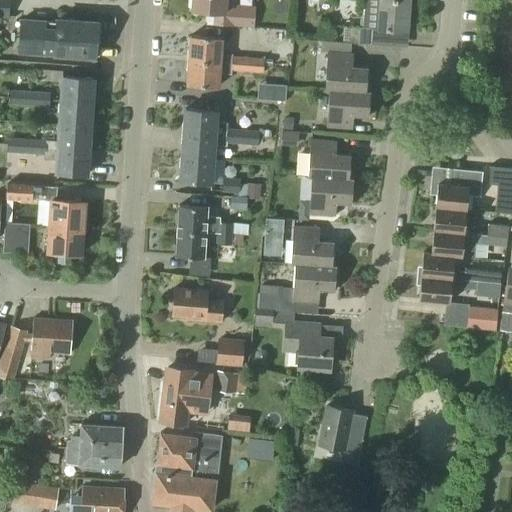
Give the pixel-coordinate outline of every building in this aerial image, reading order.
[(0,0),(0,17),(8,18),(9,0),(0,0)] [(252,28),(253,9),(233,8),(233,0),(192,0),(191,11),(206,12),(205,25),(252,28)] [(409,1),(395,0),(363,0),(361,28),(350,27),(348,43),(348,44),(351,44),(371,45),(373,30),(406,32),(409,1)] [(56,24),(45,23),(46,20),(19,19),(16,54),(54,57),(54,55),(94,58),(97,22),(56,19),(56,24)] [(264,29),(263,40),(289,41),(289,30),(264,29)] [(188,60),(231,64),(232,56),(232,55),(220,54),(221,38),(190,36),(188,60)] [(348,44),(348,43),(321,41),(320,52),(327,53),(324,91),(328,91),(365,93),(369,92),(365,92),(367,68),(352,67),(353,54),(350,54),(351,44),(348,44)] [(377,55),(401,55),(401,46),(377,46),(377,55)] [(263,65),(263,59),(232,56),(231,64),(263,66),(263,65)] [(188,60),(187,85),(217,88),(218,73),(231,75),(231,71),(262,74),(263,66),(231,64),(188,60)] [(91,99),(93,79),(62,76),(63,71),(40,69),(38,80),(62,82),(61,97),(91,99)] [(269,100),(270,84),(257,83),(256,99),(269,100)] [(48,108),(49,93),(11,90),(10,105),(48,108)] [(369,92),(365,93),(328,91),(325,128),(352,130),(353,116),(368,117),(369,92)] [(89,124),(91,99),(61,97),(59,122),(89,124)] [(258,139),(259,131),(227,129),(227,123),(215,122),(215,111),(185,109),(183,134),(258,139)] [(87,151),(89,124),(59,122),(57,149),(87,151)] [(257,146),(258,139),(183,134),(181,158),(212,160),(213,145),(226,146),(226,143),(257,146)] [(7,138),(6,146),(45,148),(46,141),(8,138),(7,138)] [(352,182),(352,179),(348,179),(350,155),(335,154),(336,141),(310,139),(307,177),(311,177),(311,180),(352,182)] [(6,152),(43,156),(43,160),(56,161),(55,174),(86,176),(87,151),(57,149),(45,148),(6,146),(6,152)] [(210,184),(212,160),(181,158),(180,182),(210,184)] [(437,183),(435,208),(465,210),(466,209),(467,195),(479,196),(482,172),(456,169),(454,185),(437,183)] [(223,177),(222,192),(238,193),(239,183),(239,179),(223,177)] [(350,204),(352,182),(311,180),(308,215),(335,217),(336,203),(350,204)] [(6,183),(5,199),(31,201),(32,199),(33,185),(6,183)] [(259,183),(258,201),(267,201),(268,184),(259,183)] [(56,187),(33,185),(32,199),(50,200),(49,226),(82,229),(84,202),(55,200),(56,187)] [(229,207),(229,208),(245,209),(246,197),(246,196),(232,195),(230,195),(229,207)] [(243,234),(244,226),(232,226),(233,224),(220,223),(220,217),(206,216),(206,207),(178,206),(176,231),(205,233),(216,234),(232,235),(232,233),(243,234)] [(435,208),(432,231),(472,235),(472,233),(475,210),(466,209),(465,210),(435,208)] [(15,250),(17,224),(4,223),(2,249),(15,250)] [(506,237),(508,225),(488,223),(486,236),(506,237)] [(81,255),(82,229),(49,226),(47,253),(59,253),(69,254),(81,255)] [(335,268),(335,266),(331,266),(333,242),(318,241),(319,228),(293,226),(290,265),(294,265),(335,268)] [(203,257),(205,233),(176,231),(175,256),(189,257),(188,275),(208,277),(210,258),(203,257)] [(430,253),(430,254),(453,256),(461,257),(474,258),(475,243),(476,235),(476,233),(472,233),(472,235),(432,231),(430,253)] [(231,245),(232,235),(216,234),(215,244),(231,245)] [(423,252),(420,276),(464,281),(464,280),(464,272),(452,271),(453,256),(430,254),(430,253),(423,252)] [(69,264),(69,254),(59,253),(58,263),(69,264)] [(335,268),(294,265),(292,288),(280,287),(281,286),(259,284),(257,308),(257,310),(272,311),(293,313),(294,302),(318,304),(318,291),(334,292),(335,268)] [(501,312),(499,331),(511,332),(511,267),(508,267),(505,286),(502,312),(501,312)] [(500,284),(501,271),(477,269),(476,281),(477,281),(477,282),(500,284)] [(420,276),(418,300),(449,303),(450,288),(476,290),(477,282),(477,281),(476,281),(464,280),(464,281),(420,276)] [(221,322),(222,301),(206,300),(207,291),(174,288),(171,316),(186,317),(186,319),(221,322)] [(495,331),(497,309),(468,307),(466,328),(495,331)] [(272,323),(272,311),(257,310),(257,308),(255,308),(254,326),(271,327),(272,323)] [(293,323),(293,313),(272,311),(272,323),(286,323),(284,350),(299,351),(298,367),(328,370),(331,339),(317,338),(318,325),(293,323)] [(69,354),(71,321),(32,318),(30,358),(48,359),(49,353),(69,354)] [(0,358),(0,376),(13,381),(14,375),(27,331),(9,326),(0,358)] [(241,367),(243,340),(217,338),(216,350),(197,348),(196,362),(215,363),(215,365),(241,367)] [(207,416),(213,374),(167,368),(160,422),(184,425),(186,413),(207,416)] [(245,394),(247,375),(238,374),(238,373),(216,371),(214,391),(245,394)] [(5,394),(16,395),(18,382),(7,380),(5,394)] [(356,464),(366,416),(351,413),(352,411),(327,406),(318,445),(339,449),(341,461),(356,464)] [(429,428),(446,429),(446,411),(429,411),(429,428)] [(236,432),(238,416),(227,415),(225,430),(236,432)] [(119,468),(121,427),(80,424),(79,437),(70,436),(69,441),(66,441),(64,464),(78,465),(119,468)] [(159,431),(154,467),(217,475),(222,435),(193,431),(193,435),(159,431)] [(248,439),(246,458),(271,460),(273,442),(248,439)] [(154,467),(150,503),(168,506),(168,511),(171,511),(193,511),(193,510),(212,511),(217,475),(154,467)] [(16,504),(19,481),(10,480),(5,503),(16,504)] [(28,506),(32,483),(19,481),(16,504),(28,506)] [(40,508),(44,486),(32,483),(28,506),(40,508)] [(54,510),(58,488),(44,486),(40,508),(54,510)] [(69,493),(68,511),(121,511),(123,490),(82,488),(82,494),(69,493)]
